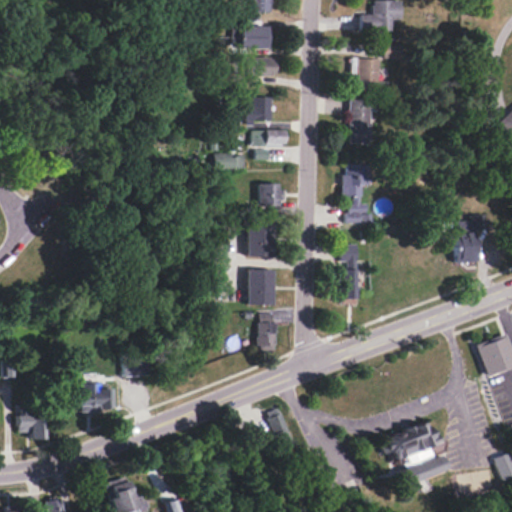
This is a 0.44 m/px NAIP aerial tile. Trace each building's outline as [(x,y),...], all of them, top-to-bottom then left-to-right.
[(245,0),(245,1),(249,1),(249,12),(268,11),(267,0),(245,0)] [(397,20),(397,0),(369,0),(369,14),(358,14),(358,31),(389,31),(389,20),(397,20)] [(263,26),(227,26),(227,48),(263,47),(263,26)] [(273,76),(273,57),(242,57),(241,75),(273,76)] [(353,73),(353,86),(375,86),(375,58),(347,58),(347,73),(353,73)] [(267,96),(249,97),(249,107),(241,107),(241,122),(267,121),(267,96)] [(344,143),(366,143),(367,99),(345,99),(344,143)] [(511,104),(493,124),(506,136),(498,145),(511,157),(511,104)] [(281,130),(247,129),(247,146),(262,146),(262,143),(281,143),(281,130)] [(251,160),(265,160),(265,149),(251,149),(251,160)] [(229,152),(210,153),(210,170),(242,169),(242,155),(229,156),(229,152)] [(337,196),(349,196),(348,208),(342,208),(342,222),(357,222),(358,185),(366,185),(367,164),(344,163),(344,174),(338,174),(337,196)] [(255,205),(278,204),(278,183),(254,184),(255,205)] [(472,261),(471,230),(481,229),(480,216),(452,217),(455,262),(472,261)] [(269,256),(269,221),(243,221),(244,256),(269,256)] [(354,244),(339,243),(338,298),(353,298),(354,244)] [(269,305),(270,269),(243,269),(242,304),(269,305)] [(271,313),(254,312),(253,349),(271,350),(271,313)] [(483,376),(511,366),(511,357),(504,334),(472,345),(483,376)] [(118,376),(140,375),(140,357),(118,358),(118,376)] [(75,383),(76,410),(106,410),(106,388),(92,388),(92,383),(75,383)] [(260,413),(274,449),(289,443),(275,407),(260,413)] [(41,439),(41,408),(14,408),(14,432),(27,432),(27,439),(41,439)] [(442,470),(437,454),(430,457),(425,444),(432,442),(424,420),(373,439),(378,454),(385,451),(388,460),(398,456),(402,469),(396,471),(401,484),(442,470)] [(488,458),(498,482),(511,475),(511,466),(505,451),(488,458)] [(101,483),(109,511),(140,511),(143,511),(138,495),(129,497),(124,477),(101,483)] [(40,501),(42,511),(59,511),(57,498),(40,501)] [(160,511),(176,511),(172,498),(158,502),(160,511)]
